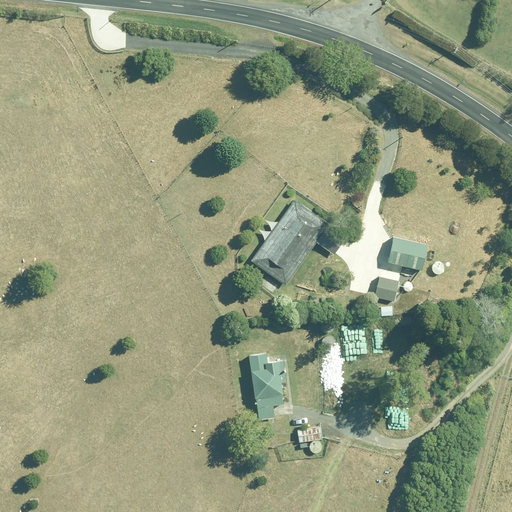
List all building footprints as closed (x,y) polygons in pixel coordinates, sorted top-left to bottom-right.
[(285,285),(328,224),(294,200),(251,260),(285,285)] [(393,236),(387,261),(421,268),(427,244),(393,236)] [(398,280),(379,276),(374,296),(394,301),(398,280)] [(283,403),(280,380),(285,379),(282,358),(266,361),(265,352),(248,354),(258,419),(274,417),(272,404),(283,403)] [(319,426),(296,432),(300,444),(322,437),(319,426)]
